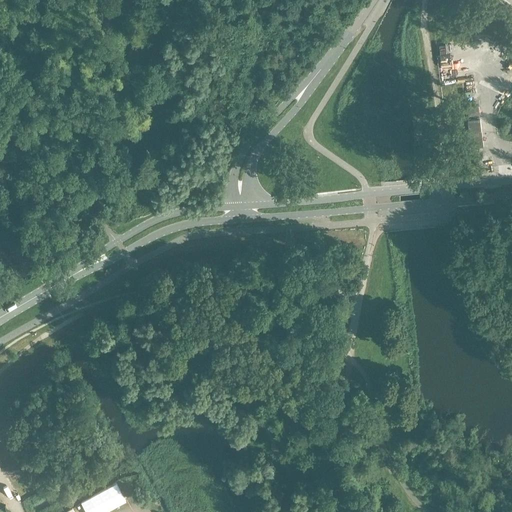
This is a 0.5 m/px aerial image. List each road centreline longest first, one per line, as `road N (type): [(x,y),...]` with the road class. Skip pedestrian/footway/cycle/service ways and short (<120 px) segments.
road 1 (unknown): [(356,294),(220,296),(111,313),(56,330),(0,371)]
road 2 (tertiary): [(242,219),(511,195)]
road 3 (tertiary): [(511,180),(249,205)]
road 4 (unknown): [(343,511),(339,425),(355,268)]
road 5 (unknown): [(451,223),(429,0)]
road 6 (tertiary): [(78,272),(182,225),(242,219)]
road 7 (tertiary): [(232,206),(157,219),(78,272)]
road 8 (tertiary): [(307,85),(246,147),(232,206)]
road 9 (tertiary): [(249,205),(257,151),(307,85)]
